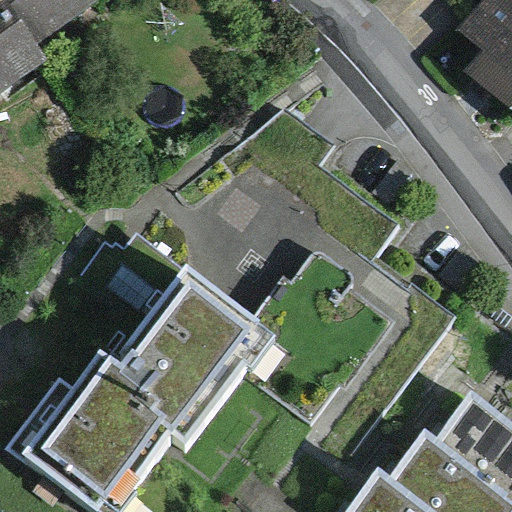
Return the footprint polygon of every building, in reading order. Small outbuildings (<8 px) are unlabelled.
[(0,0),(0,5),(33,57),(108,9),(102,0),(0,0)] [(471,86),(511,122),(511,0),(504,0),(469,39),(494,61),(471,86)] [(33,57),(0,5),(0,101),(44,74),(33,57)] [(103,381),(29,472),(79,511),(108,511),(165,442),(177,451),(259,350),(217,316),(193,297),(131,374),(139,380),(124,398),(103,381)] [(511,511),(511,443),(475,416),(441,462),(509,511),(511,511)] [(430,454),(395,501),(409,511),(509,511),(441,462),(430,454)] [(409,511),(395,501),(384,493),(369,511),(409,511)]
